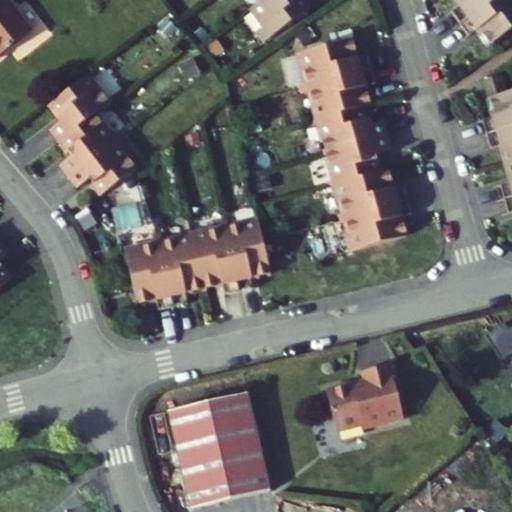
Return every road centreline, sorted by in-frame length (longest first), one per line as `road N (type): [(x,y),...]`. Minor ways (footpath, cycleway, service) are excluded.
road 1 (residential): [(480,287),(97,381)]
road 2 (residential): [(480,287),(399,0)]
road 3 (residential): [(97,381),(65,256),(0,167)]
road 4 (residential): [(135,511),(97,381)]
